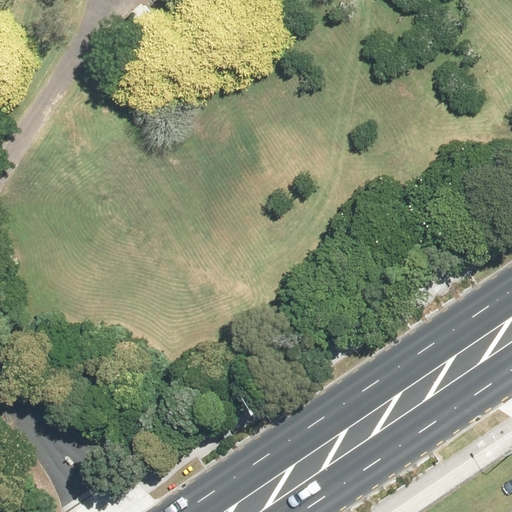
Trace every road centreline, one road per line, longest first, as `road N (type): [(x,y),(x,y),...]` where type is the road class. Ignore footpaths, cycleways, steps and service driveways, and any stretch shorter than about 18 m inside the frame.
road 1 (secondary): [(511,325),(232,511)]
road 2 (residential): [(110,511),(0,391)]
